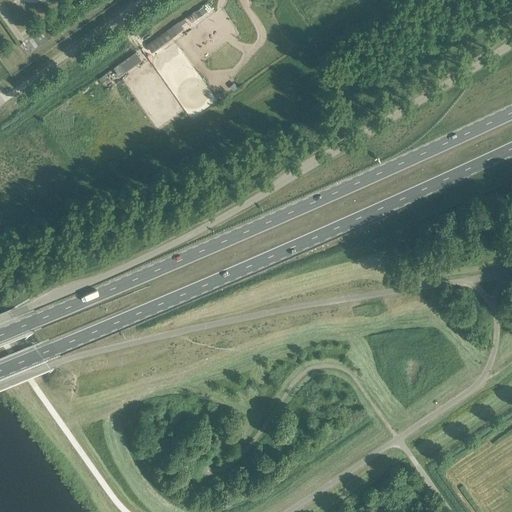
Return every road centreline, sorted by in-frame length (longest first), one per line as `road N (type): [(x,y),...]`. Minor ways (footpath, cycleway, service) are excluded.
road 1 (unclassified): [(0,320),(210,225),(511,40)]
road 2 (trunk): [(511,113),(0,336)]
road 3 (trunk): [(0,372),(511,151)]
road 4 (unclassified): [(147,0),(1,104)]
